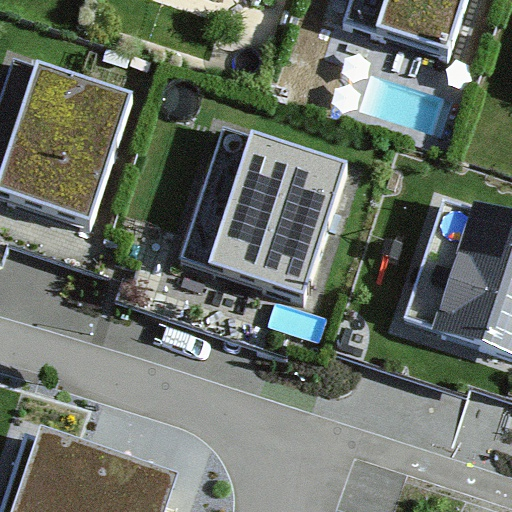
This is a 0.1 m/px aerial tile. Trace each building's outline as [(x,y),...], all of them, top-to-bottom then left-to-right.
[(343,0),(336,22),(437,57),(456,0),(343,0)] [(36,43),(0,148),(0,200),(85,230),(137,78),(36,43)] [(251,109),(199,261),(299,295),(352,143),(251,109)] [(511,223),(474,212),(433,341),(511,366),(511,223)] [(162,511),(170,487),(44,447),(23,511),(162,511)]
